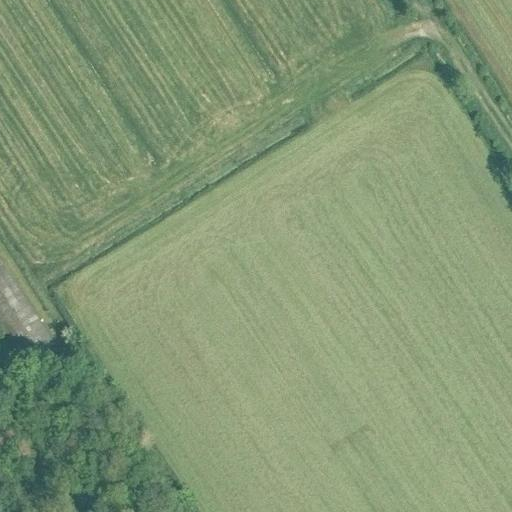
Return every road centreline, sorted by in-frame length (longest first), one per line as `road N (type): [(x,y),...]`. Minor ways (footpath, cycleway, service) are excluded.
road 1 (track): [(0,248),(173,511)]
road 2 (track): [(511,145),(438,33),(402,37)]
